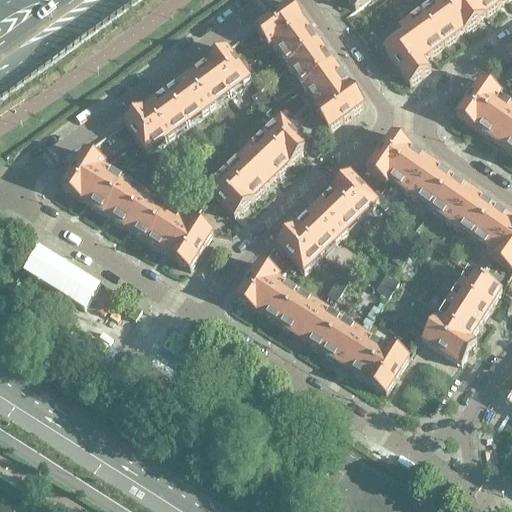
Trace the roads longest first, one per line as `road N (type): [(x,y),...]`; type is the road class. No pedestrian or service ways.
road 1 (residential): [(9,195),(265,0)]
road 2 (residential): [(201,320),(259,238),(395,120)]
road 3 (residential): [(400,446),(201,320)]
road 4 (tertiary): [(198,511),(0,386)]
road 5 (residential): [(201,320),(9,195)]
road 6 (residential): [(395,120),(309,0)]
road 7 (residential): [(413,136),(481,58),(511,37)]
road 8 (tertiary): [(0,437),(117,511)]
road 9 (primary): [(0,77),(113,0)]
